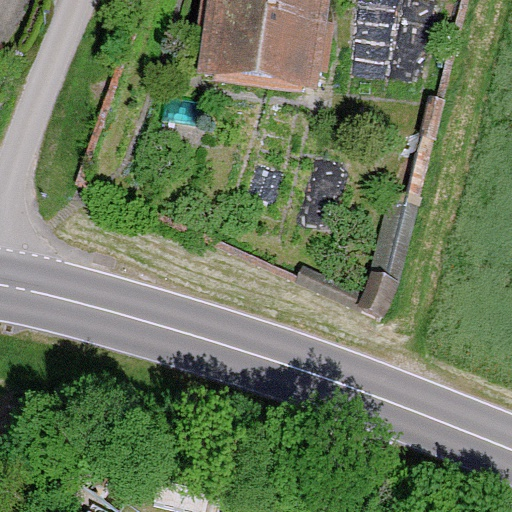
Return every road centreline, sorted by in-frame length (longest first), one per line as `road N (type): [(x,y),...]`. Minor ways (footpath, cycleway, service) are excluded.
road 1 (secondary): [(511,451),(228,345),(62,296),(0,287)]
road 2 (track): [(408,408),(491,0)]
road 3 (residential): [(0,210),(81,0)]
